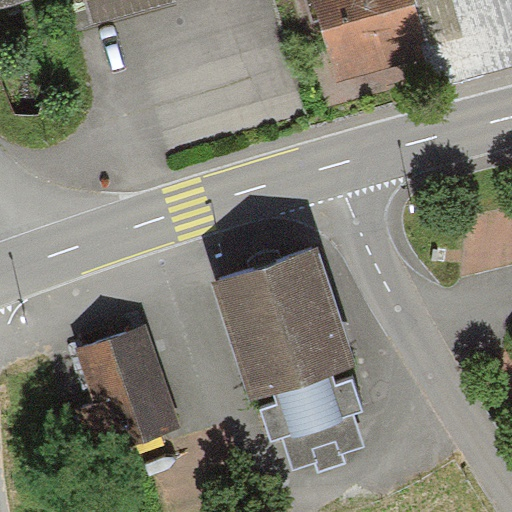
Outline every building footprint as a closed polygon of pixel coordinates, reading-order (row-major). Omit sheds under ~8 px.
[(511,0),(0,0),(0,15),(50,0),(82,0),(92,31),(175,6),(173,0),(412,0),(430,62),(439,89),(511,69),(511,0)] [(309,0),(336,90),(430,62),(412,0),(309,0)] [(511,213),(455,213),(455,265),(511,264),(511,213)] [(288,439),(358,415),(366,412),(355,383),(340,388),(336,376),(360,368),(318,250),(215,286),(256,402),(277,395),(281,405),(263,411),(275,443),(288,439)] [(121,466),(196,437),(152,326),(78,355),(121,466)] [(358,415),(288,439),(298,468),(319,460),(323,471),(348,462),(345,452),(368,444),(358,415)]
